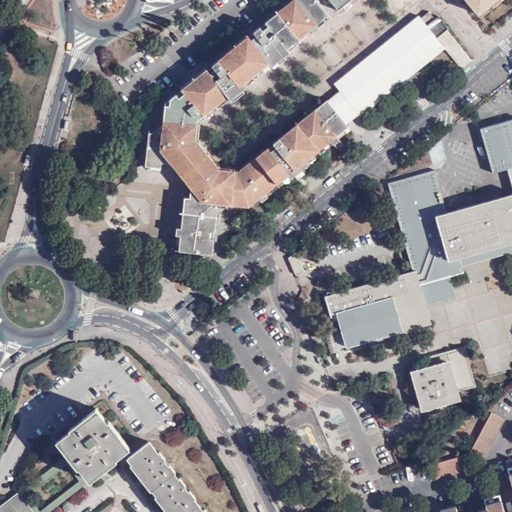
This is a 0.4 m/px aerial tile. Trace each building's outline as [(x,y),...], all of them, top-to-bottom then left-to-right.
[(175,166),(182,178),(209,157),(196,142),(197,124),(229,99),(232,102),(249,88),(246,84),(269,65),(273,69),(290,55),(287,51),(311,31),(314,35),(320,30),(317,26),(328,17),(314,0),(297,0),(296,1),(297,3),(292,8),(291,5),(262,30),(260,30),(254,35),(254,38),(250,41),(249,39),(225,58),(224,62),(218,65),(214,68),(213,72),(207,74),(183,93),(183,96),(178,99),(178,98),(172,103),(171,108),(166,108),(164,127),(160,131),(161,134),(156,137),(150,135),(147,170),(161,171),(162,166),(175,166)] [(453,0),(456,4),(460,0),(465,0),(482,20),(506,0),(453,0)] [(421,20),(417,23),(442,55),(458,42),(442,19),(438,23),(431,14),(423,22),(421,20)] [(442,55),(417,23),(338,87),(343,93),(362,118),(363,119),(442,55)] [(330,102),(350,127),(362,118),(343,93),(330,102)] [(128,120),(109,99),(94,113),(100,120),(79,140),(97,161),(113,149),(109,145),(112,143),(110,140),(116,135),(107,125),(110,121),(117,130),(128,120)] [(330,102),(329,100),(317,110),(319,114),(313,119),(310,116),(287,135),(290,139),(284,145),(280,141),(274,146),(277,149),(272,154),(269,150),(244,171),(246,173),(241,177),(239,174),(235,174),(229,173),(223,173),(220,170),(209,157),(182,178),(194,192),(192,200),(187,200),(183,229),(179,229),(178,238),(183,238),(181,252),(214,256),(216,239),(211,240),(212,232),(217,232),(218,211),(226,206),(248,208),(249,204),(257,202),(259,205),(263,202),(267,206),(272,202),(269,198),(272,196),(270,192),(290,175),(294,180),(311,166),(308,161),(328,146),(330,147),(334,144),(338,150),(344,145),(340,140),(343,136),(341,134),(350,127),(330,102)] [(319,114),(317,110),(310,116),(313,119),(319,114)] [(494,172),(508,168),(511,166),(511,118),(482,127),(494,172)] [(290,139),(287,135),(280,141),(284,145),(290,139)] [(511,166),(508,168),(511,183),(511,240),(458,256),(462,267),(511,252),(511,166)] [(511,240),(511,194),(447,213),(433,169),(389,182),(415,272),(324,298),(329,315),(339,313),(348,348),(432,324),(427,307),(421,285),(451,277),(463,273),(462,267),(458,256),(511,240)] [(122,180),(112,170),(104,176),(114,187),(122,180)] [(421,285),(427,307),(457,298),(451,277),(421,285)] [(483,350),(488,373),(511,367),(511,363),(507,341),(511,340),(511,344),(511,296),(508,297),(511,314),(511,330),(498,333),(501,346),(483,350)] [(474,385),(464,350),(438,357),(440,363),(413,371),(423,408),(460,398),(457,390),(474,385)] [(56,442),(66,455),(71,452),(76,458),(74,460),(90,480),(103,470),(100,466),(108,459),(109,461),(128,446),(118,432),(114,435),(109,429),(110,427),(96,409),(83,419),(86,422),(78,429),(76,426),(56,442)] [(506,421),(493,414),(473,448),(469,453),(480,463),(506,421)] [(204,511),(150,441),(128,457),(170,511),(204,511)] [(66,455),(25,489),(17,494),(31,511),(49,511),(87,482),(66,455)] [(437,463),(437,462),(429,464),(434,479),(468,468),(467,463),(470,458),(469,455),(465,457),(464,455),(437,463)] [(480,509),(481,511),(460,511),(458,503),(443,508),(444,511),(511,511),(511,458),(507,460),(511,478),(511,511),(506,511),(499,485),(483,490),(489,507),(480,509)] [(31,511),(17,494),(0,508),(0,511),(31,511)] [(477,511),(474,499),(467,501),(470,511),(477,511)]
